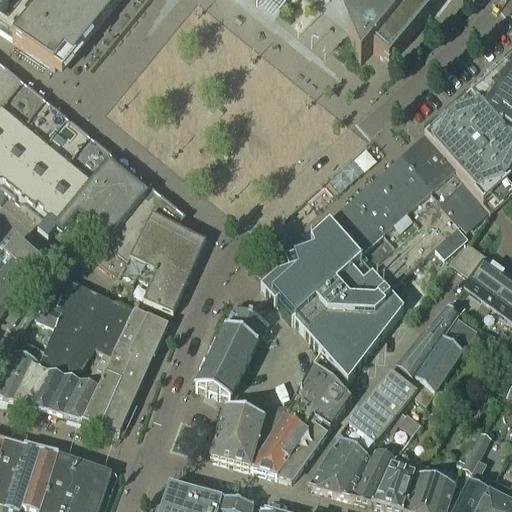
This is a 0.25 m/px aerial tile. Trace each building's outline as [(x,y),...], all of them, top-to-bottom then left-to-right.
[(0,0),(0,38),(54,76),(61,81),(127,0),(0,0)] [(352,0),(357,12),(366,1),(374,4),(347,36),(360,70),(371,56),(387,70),(445,0),(352,0)] [(511,69),(468,108),(492,133),(511,155),(511,69)] [(0,208),(0,209),(7,201),(43,231),(37,239),(47,247),(55,237),(63,243),(70,234),(75,228),(78,231),(119,179),(107,168),(107,161),(1,74),(0,73),(0,208)] [(492,133),(468,108),(440,133),(453,149),(446,155),(469,181),(484,167),(475,157),(477,155),(473,150),(492,133)] [(424,148),(400,170),(436,211),(455,233),(480,211),(424,148)] [(458,236),(455,233),(436,211),(400,170),(352,213),(411,279),(458,236)] [(159,226),(164,216),(136,193),(122,181),(119,179),(78,231),(81,233),(84,235),(106,253),(92,270),(118,287),(151,222),(159,226)] [(411,279),(352,213),(329,234),(364,273),(390,303),(393,300),(397,305),(402,300),(396,293),(411,279)] [(172,323),(192,279),(205,249),(159,226),(151,222),(118,287),(132,293),(136,284),(151,291),(143,309),(172,323)] [(389,304),(390,303),(364,273),(329,234),(269,288),(260,297),(273,312),(277,309),(290,323),(288,325),(319,359),(347,391),(402,318),(389,304)] [(28,285),(39,269),(16,248),(3,265),(10,271),(6,276),(9,279),(14,274),(28,285)] [(467,252),(451,274),(460,280),(476,258),(467,252)] [(476,258),(460,280),(470,287),(485,265),(476,258)] [(0,268),(0,327),(5,320),(28,285),(14,274),(9,279),(6,276),(10,271),(3,265),(0,268)] [(470,287),(464,295),(491,315),(511,284),(485,265),(470,287)] [(112,366),(135,319),(116,311),(62,282),(41,313),(44,314),(61,323),(54,337),(54,336),(39,370),(37,375),(47,380),(65,385),(74,388),(95,358),(103,362),(112,366)] [(511,284),(491,315),(511,330),(511,284)] [(455,325),(464,316),(455,307),(447,316),(446,315),(424,341),(437,352),(455,325)] [(54,337),(61,323),(44,314),(35,328),(54,336),(54,337)] [(230,409),(267,333),(234,317),(225,337),(224,337),(195,397),(230,409)] [(154,365),(167,334),(135,319),(112,366),(98,395),(82,430),(101,436),(132,367),(129,366),(134,356),(154,365)] [(426,415),(476,339),(455,325),(437,352),(426,370),(411,357),(387,386),(413,405),(426,415)] [(472,350),(487,359),(495,345),(480,337),(472,350)] [(426,370),(437,352),(424,341),(411,357),(426,370)] [(0,406),(20,412),(37,375),(39,370),(33,367),(38,356),(22,348),(0,392),(0,406)] [(119,441),(154,365),(134,356),(129,366),(132,367),(101,436),(119,441)] [(288,418),(249,478),(276,485),(318,428),(329,436),(350,407),(342,398),(347,391),(319,359),(312,370),(313,371),(312,373),(296,405),(288,418)] [(82,430),(98,395),(112,366),(103,362),(92,380),(87,391),(78,389),(69,406),(61,424),(82,430)] [(61,424),(69,406),(78,389),(74,388),(65,385),(47,380),(37,375),(20,412),(61,424)] [(393,430),(401,419),(413,405),(387,386),(347,433),(339,446),(355,457),(356,457),(359,453),(367,459),(373,453),(374,453),(390,433),(393,430)] [(249,478),(288,418),(282,414),(264,420),(262,427),(225,417),(210,467),(249,478)] [(406,423),(401,419),(393,430),(411,444),(420,433),(407,422),(406,423)] [(292,490),(329,436),(318,428),(276,485),(292,490)] [(327,500),(342,477),(355,457),(339,446),(307,494),(327,500)] [(22,511),(40,457),(8,449),(0,472),(0,511),(22,511)] [(367,459),(359,453),(356,457),(355,457),(342,477),(327,500),(348,506),(370,466),(364,463),(367,459)] [(51,486),(58,464),(58,463),(40,457),(22,511),(39,511),(48,485),(51,486)] [(367,511),(372,511),(393,470),(396,466),(395,466),(375,457),(370,466),(348,506),(367,511)] [(477,470),(481,463),(471,457),(461,476),(471,481),(477,470)] [(405,511),(418,483),(423,474),(418,473),(404,469),(406,464),(398,461),(395,466),(396,466),(393,470),(372,511),(405,511)] [(101,511),(111,482),(58,464),(51,486),(48,485),(39,511),(101,511)] [(455,511),(484,511),(491,497),(489,496),(492,491),(479,484),(484,473),(477,470),(471,481),(465,493),(455,511)] [(446,511),(455,481),(451,480),(423,474),(418,483),(405,511),(446,511)] [(491,497),(484,511),(511,511),(511,492),(511,493),(508,498),(493,490),(492,491),(489,496),(491,497)] [(220,511),(222,507),(169,491),(161,511),(220,511)]
